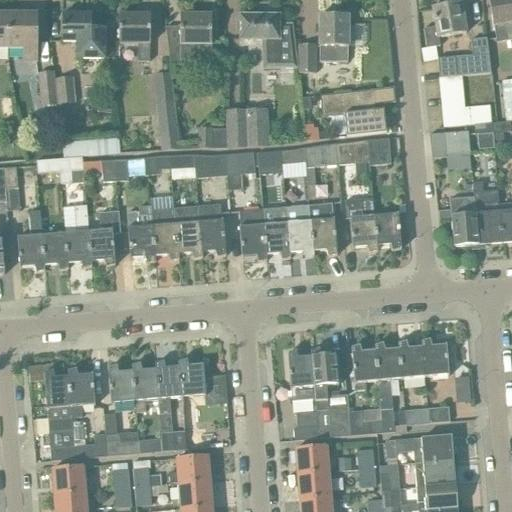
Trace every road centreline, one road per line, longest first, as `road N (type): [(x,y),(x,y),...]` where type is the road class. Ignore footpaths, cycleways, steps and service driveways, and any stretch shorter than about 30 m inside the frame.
road 1 (residential): [(431,293),(400,0)]
road 2 (residential): [(1,328),(240,311)]
road 3 (residential): [(506,511),(492,292)]
road 4 (residential): [(259,511),(240,311)]
road 5 (residential): [(240,311),(431,293)]
road 6 (residential): [(16,511),(1,328)]
